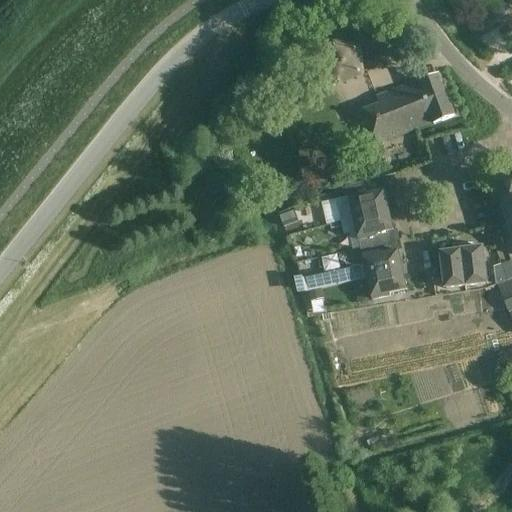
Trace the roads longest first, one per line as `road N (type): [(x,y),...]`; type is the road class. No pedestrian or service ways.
road 1 (tertiary): [(0,268),(170,62),(204,32),(264,0)]
road 2 (residential): [(453,169),(406,182),(422,242),(470,229)]
road 3 (tertiary): [(511,110),(481,86),(411,0)]
